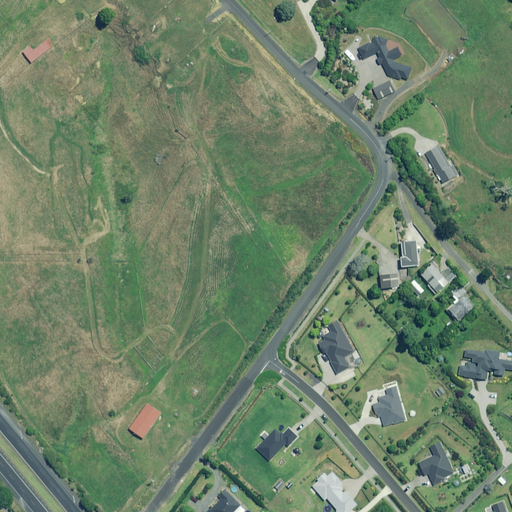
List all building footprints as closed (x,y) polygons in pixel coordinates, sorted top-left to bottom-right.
[(372,41),(358,48),(363,61),(376,55),(378,58),(375,60),(378,67),(381,66),(387,75),(400,80),(400,77),(407,80),(411,68),(392,61),(401,57),(397,47),(388,51),(385,45),(386,40),(375,36),(372,41)] [(51,41),(49,39),(34,51),(31,47),(24,52),(32,63),(52,47),(49,43),(51,41)] [(389,81),(372,88),(377,99),(394,92),(389,81)] [(449,167),(437,147),(425,153),(435,170),(433,172),(436,176),(437,176),(442,184),(458,174),(452,165),(449,167)] [(403,223),(402,215),(394,217),(395,224),(403,223)] [(418,266),(415,241),(405,242),(407,257),(401,257),(402,267),(418,266)] [(441,275),(432,265),(421,275),(429,284),(427,286),(435,295),(456,276),(448,268),(441,275)] [(397,274),(378,275),(379,287),(398,286),(397,274)] [(466,293),(461,288),(452,296),(457,301),(448,309),(459,321),(474,307),(464,295),(466,293)] [(355,352),(337,321),(327,326),(330,332),(321,337),(323,340),(317,344),(325,357),(327,356),(337,374),(350,367),(344,358),(355,352)] [(459,366),(457,375),(486,380),(487,368),(494,369),(494,374),(503,376),(504,369),(511,370),(511,361),(498,359),(499,352),(484,350),(484,352),(465,349),(464,356),(472,357),(471,362),(466,361),(465,366),(459,366)] [(405,420),(395,386),(386,389),(387,395),(378,398),(380,402),(373,404),(377,419),(380,418),(383,427),(405,420)] [(147,404),(130,428),(145,439),(162,415),(147,404)] [(298,437),(287,427),(279,436),(273,430),(256,448),(268,461),(284,445),(287,448),(298,437)] [(453,473),(439,442),(429,447),(433,456),(418,464),(424,477),(427,475),(432,486),(445,480),(444,478),(453,473)] [(343,484),(332,472),(326,476),(324,473),(316,480),(317,481),(311,486),(324,501),(326,499),(336,510),(335,511),(351,511),(350,511),(357,505),(346,492),(344,494),(339,488),(343,484)] [(234,511),(241,506),(224,489),(218,495),(222,499),(210,510),(212,511),(234,511)] [(505,511),(502,501),(492,505),(494,511),(490,511),(505,511)]
